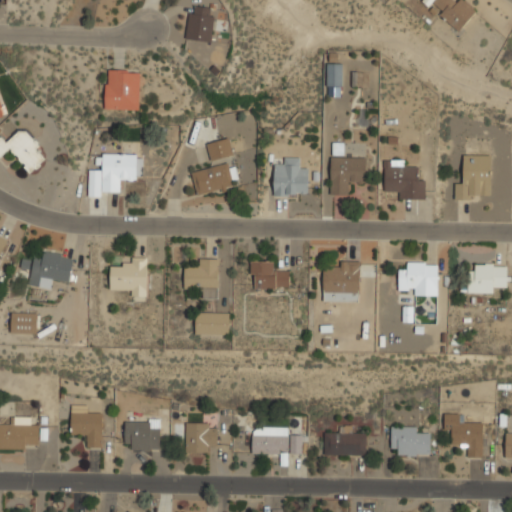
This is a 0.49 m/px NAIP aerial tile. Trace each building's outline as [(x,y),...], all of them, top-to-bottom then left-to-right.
[(422,0),(432,9),(435,6),(431,2),(432,0),(422,0)] [(433,0),(433,1),(442,9),(438,14),(458,32),(477,10),(465,0),(457,0),(456,2),(453,0),(433,0)] [(185,38),(210,43),(217,10),(192,4),(185,38)] [(342,62),(327,62),(327,86),(342,86),(342,62)] [(140,73),(106,72),(106,110),(140,111),(140,73)] [(7,143),(1,137),(0,137),(0,158),(10,149),(31,173),(48,158),(22,129),(7,143)] [(208,156),(241,156),(241,139),(208,139),(208,156)] [(89,170),(88,194),(121,195),(121,181),(137,181),(138,154),(102,153),(102,170),(89,170)] [(491,154),(464,154),(464,180),(455,180),(455,199),(491,199),(491,154)] [(330,195),(349,195),(349,185),(366,185),(366,156),(330,156),(330,195)] [(234,186),(228,162),(191,171),(197,195),(234,186)] [(384,189),(395,189),(394,199),(424,199),(425,178),(416,178),(416,164),(384,163),(384,189)] [(308,174),(301,174),(301,165),(282,165),(282,175),(273,175),(273,196),(308,196),(308,174)] [(0,257),(8,239),(0,235),(0,257)] [(29,284),(51,288),(53,278),(70,281),(74,257),(44,251),(43,259),(33,258),(29,284)] [(110,288),(130,288),(130,295),(148,295),(148,256),(128,256),(128,263),(110,263),(110,288)] [(219,298),(219,258),(197,258),(197,267),(183,267),(183,288),(203,288),(203,298),(219,298)] [(290,270),(274,270),(274,261),(250,261),(250,289),(290,289),(290,270)] [(398,271),(398,295),(438,295),(438,261),(408,261),(408,271),(398,271)] [(467,272),(467,292),(498,292),(498,284),(507,284),(507,264),(476,264),(476,272),(467,272)] [(323,293),(343,293),(343,302),(360,302),(360,265),(323,265),(323,293)] [(37,313),(11,312),(11,332),(37,333),(37,313)] [(228,312),(195,312),(195,334),(228,334),(228,312)] [(70,436),(85,436),(85,447),(103,447),(103,413),(91,413),(91,405),(70,405),(70,436)] [(483,423),(463,423),(464,413),(445,413),(445,434),(453,434),(453,446),(467,446),(467,457),(483,457),(483,423)] [(0,449),(40,449),(40,424),(31,424),(31,417),(11,417),(11,424),(0,424),(0,449)] [(161,449),(161,419),(125,419),(125,449),(161,449)] [(186,452),(217,452),(217,422),(186,422),(186,452)] [(354,426),(337,426),(337,433),(324,433),(324,455),(366,455),(366,433),(354,433),(354,426)] [(420,426),(391,426),(391,455),(430,455),(430,435),(420,435),(420,426)] [(252,453),(301,453),(301,436),(290,436),(289,427),(252,427),(252,453)]
